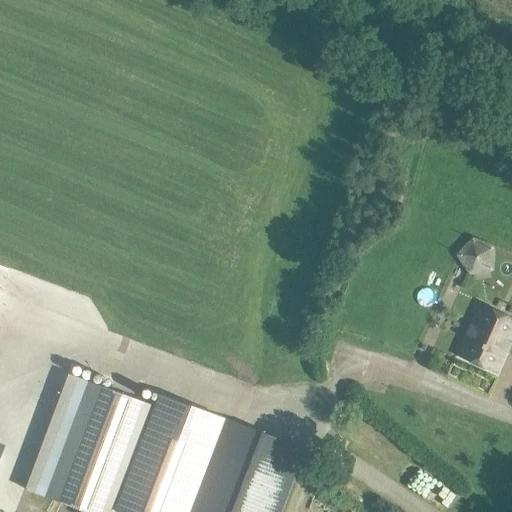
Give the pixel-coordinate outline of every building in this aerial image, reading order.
[(471,233),(459,261),(486,273),(498,245),(471,233)] [(511,320),(483,307),(460,356),(496,372),(505,352),(504,352),(508,343),(509,344),(511,337),(511,320)] [(89,384),(47,498),(83,511),(117,511),(156,408),(89,384)] [(156,408),(117,511),(118,511),(187,511),(223,418),(163,395),(158,409),(156,408)] [(281,511),(305,449),(225,419),(189,511),(281,511)] [(347,463),(356,443),(342,437),(334,457),(347,463)]
